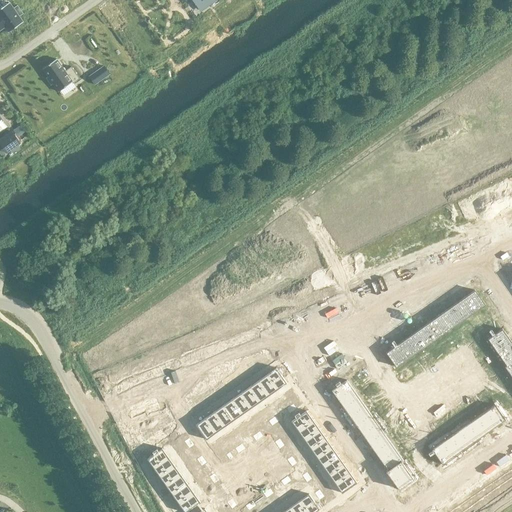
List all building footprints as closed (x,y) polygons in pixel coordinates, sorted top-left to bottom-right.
[(193,0),(200,9),(212,0),(193,0)] [(0,29),(5,26),(9,32),(23,22),(18,16),(22,13),(17,6),(13,9),(9,3),(0,8),(0,29)] [(127,3),(118,10),(138,39),(147,32),(127,3)] [(57,59),(43,68),(48,77),(46,78),(51,84),(53,83),(59,91),(72,82),(73,83),(80,78),(71,66),(65,71),(57,59)] [(103,66),(89,76),(96,85),(110,75),(103,66)] [(475,289),(466,296),(476,311),(486,304),(475,289)] [(466,296),(457,302),(467,317),(476,311),(466,296)] [(457,302),(448,308),(459,323),(467,317),(457,302)] [(448,308),(439,315),(450,330),(459,323),(448,308)] [(439,315),(430,321),(441,336),(450,330),(439,315)] [(430,321),(422,327),(432,342),(441,336),(430,321)] [(422,327),(413,333),(423,348),(432,342),(422,327)] [(502,328),(487,339),(494,348),(509,338),(502,328)] [(413,333),(404,339),(414,354),(423,348),(413,333)] [(511,341),(509,338),(494,348),(500,357),(511,348),(511,341)] [(404,339),(395,346),(406,361),(414,354),(404,339)] [(395,346),(386,352),(396,367),(406,361),(395,346)] [(511,348),(500,357),(506,365),(506,366),(511,361),(511,348)] [(276,368),(267,374),(278,389),(287,383),(276,368)] [(267,374),(258,381),(269,396),(278,389),(267,374)] [(347,380),(332,390),(338,400),(353,389),(347,380)] [(258,381),(249,387),(260,402),(269,396),(258,381)] [(249,387),(241,393),(251,408),(260,402),(249,387)] [(353,389),(338,400),(345,408),(360,398),(353,389)] [(241,393),(232,399),(242,414),(251,408),(241,393)] [(360,398),(345,408),(351,417),(366,407),(360,398)] [(232,399),(223,405),(233,420),(242,414),(232,399)] [(223,405),(214,412),(225,427),(233,420),(223,405)] [(495,405),(485,411),(496,426),(505,420),(495,405)] [(366,407),(351,417),(357,426),(372,415),(366,407)] [(307,411),(292,421),(298,430),(313,420),(307,411)] [(485,411),(477,418),(487,433),(496,426),(485,411)] [(214,412),(205,418),(216,433),(225,427),(214,412)] [(372,415),(357,426),(363,435),(378,424),(372,415)] [(205,418),(196,424),(207,439),(216,433),(205,418)] [(477,418),(468,424),(478,439),(487,433),(477,418)] [(313,420),(298,430),(304,439),(319,429),(313,420)] [(378,424),(363,435),(369,444),(384,433),(378,424)] [(468,424),(459,430),(469,445),(478,439),(468,424)] [(319,429),(304,439),(311,448),(326,438),(319,429)] [(459,430),(450,436),(461,451),(469,445),(459,430)] [(384,433),(369,444),(376,453),(391,442),(384,433)] [(450,436),(441,442),(452,457),(461,451),(450,436)] [(326,438),(311,448),(317,457),(332,446),(326,438)] [(391,442),(376,453),(382,461),(397,451),(391,442)] [(441,442),(432,449),(443,464),(452,457),(441,442)] [(332,446),(317,457),(323,466),(338,455),(332,446)] [(162,448),(147,459),(154,468),(169,457),(162,448)] [(397,451),(382,461),(388,470),(402,461),(404,460),(397,451)] [(338,455),(323,466),(329,475),(344,464),(338,455)] [(169,457),(154,468),(160,477),(175,466),(169,457)] [(388,470),(386,471),(393,480),(408,470),(402,461),(388,470)] [(344,464),(329,475),(335,483),(350,473),(344,464)] [(511,469),(509,465),(500,471),(511,486),(511,485),(511,469)] [(175,466),(160,477),(166,486),(181,475),(175,466)] [(408,470),(393,480),(399,489),(414,479),(408,470)] [(500,471),(491,477),(502,492),(511,486),(500,471)] [(350,473),(335,483),(342,493),(357,482),(350,473)] [(181,475),(166,486),(172,495),(187,484),(181,475)] [(491,477),(482,483),(493,498),(502,492),(491,477)] [(482,483),(474,490),(484,505),(493,498),(482,483)] [(187,484),(172,495),(179,503),(194,493),(187,484)] [(465,495),(465,496),(474,509),(474,510),(475,511),(484,505),(474,490),(465,495)] [(194,493),(179,503),(184,511),(186,511),(200,502),(194,493)] [(309,494),(300,500),(307,511),(314,511),(319,509),(309,494)] [(464,494),(455,500),(462,511),(470,511),(474,510),(474,509),(465,496),(465,495),(464,494)] [(307,511),(300,500),(291,506),(294,511),(307,511)] [(462,511),(455,500),(446,507),(449,511),(462,511)]
